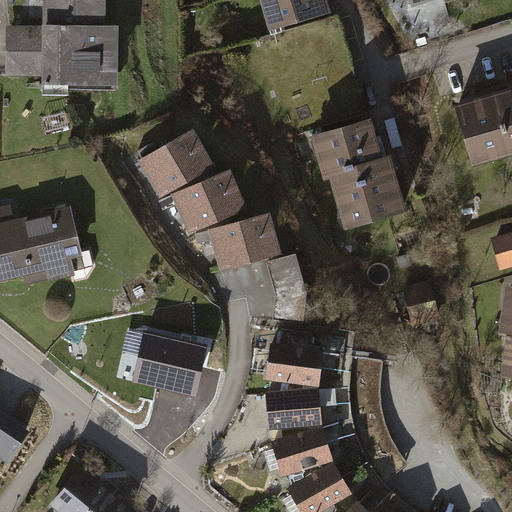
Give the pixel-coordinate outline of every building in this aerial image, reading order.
[(46,0),(46,27),(7,26),(6,77),(44,78),(44,86),(119,87),(120,27),(106,26),(106,0),(46,0)] [(261,0),(271,34),(334,16),(329,0),(261,0)] [(410,0),(413,9),(445,0),(410,0)] [(511,88),(464,101),(480,161),(511,152),(511,88)] [(375,122),(313,140),(326,185),(333,183),(348,234),(411,216),(394,159),(386,161),(375,122)] [(194,131),(139,161),(160,198),(214,169),(194,131)] [(172,194),(189,233),(248,208),(232,169),(172,194)] [(10,205),(0,207),(0,279),(24,273),(27,285),(72,273),(68,259),(82,256),(69,204),(13,219),(10,205)] [(210,231),(221,271),(282,254),(271,214),(210,231)] [(511,234),(492,240),(502,272),(511,269),(511,234)] [(296,255),(268,263),(276,295),(274,318),(305,320),(307,292),(296,255)] [(431,282),(403,290),(414,328),(442,320),(431,282)] [(511,287),(506,287),(499,335),(507,336),(501,379),(511,380),(511,287)] [(205,349),(145,334),(134,380),(194,394),(205,349)] [(324,349),(273,342),(268,379),(319,386),(324,349)] [(267,393),(270,429),(322,425),(320,391),(267,393)] [(0,407),(0,454),(8,460),(30,428),(0,407)] [(324,426),(273,442),(284,478),(335,461),(324,426)] [(320,511),(352,493),(334,462),(288,489),(301,511),(320,511)] [(84,463),(51,502),(63,511),(141,511),(142,511),(84,463)] [(367,511),(357,502),(346,511),(367,511)]
